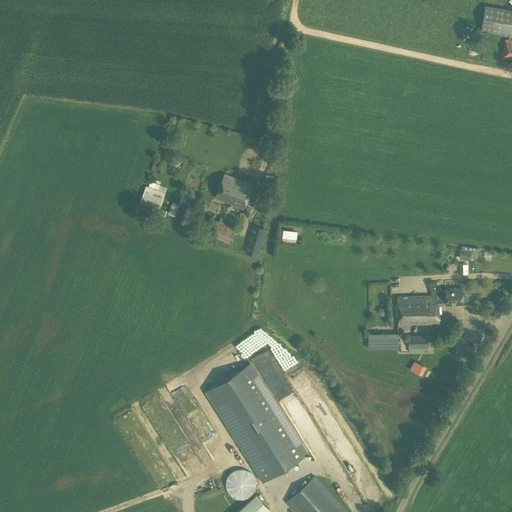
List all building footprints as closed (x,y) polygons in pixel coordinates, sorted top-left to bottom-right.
[(509,35),(511,15),(511,10),(485,6),(481,30),(509,35)] [(511,58),(511,40),(505,39),(502,57),(511,58)] [(243,208),(252,185),(225,174),(216,198),(243,208)] [(164,217),(166,210),(159,208),(164,193),(145,186),(138,207),(164,217)] [(188,207),(191,197),(182,194),(179,204),(188,207)] [(175,216),(179,205),(172,202),(168,214),(175,216)] [(223,223),(224,218),(220,217),(219,222),(215,220),(210,235),(230,242),(235,227),(223,223)] [(257,256),(265,229),(253,225),(245,253),(257,256)] [(295,241),(296,230),(282,228),(280,239),(295,241)] [(461,250),(460,258),(471,259),(472,251),(461,250)] [(419,297),(419,323),(440,323),(440,306),(464,304),(463,288),(446,289),(446,297),(439,297),(419,297)] [(399,324),(419,323),(419,297),(398,297),(399,324)] [(379,348),(398,348),(398,333),(379,333),(379,348)] [(408,348),(427,348),(427,335),(408,335),(408,348)] [(412,360),(408,369),(420,375),(425,366),(412,360)] [(262,482),(308,453),(251,362),(205,391),(262,482)] [(263,378),(269,387),(284,377),(277,368),(263,378)] [(332,460),(314,427),(302,434),(320,466),(332,460)] [(241,499),(244,499),(246,498),(248,497),(250,495),(252,494),(253,492),(255,489),(255,487),(256,485),(255,482),(255,480),(254,477),(253,475),(251,473),(249,472),(247,470),(245,470),(242,469),(240,469),(237,469),(235,470),(232,471),(230,473),(229,475),(227,477),(226,479),(226,481),(225,484),(226,486),(226,489),(227,491),(228,493),(230,495),(232,497),(234,498),(237,499),(239,499),(241,499)] [(347,511),(314,475),(285,502),(294,511),(347,511)] [(265,511),(269,509),(256,494),(235,511),(265,511)]
